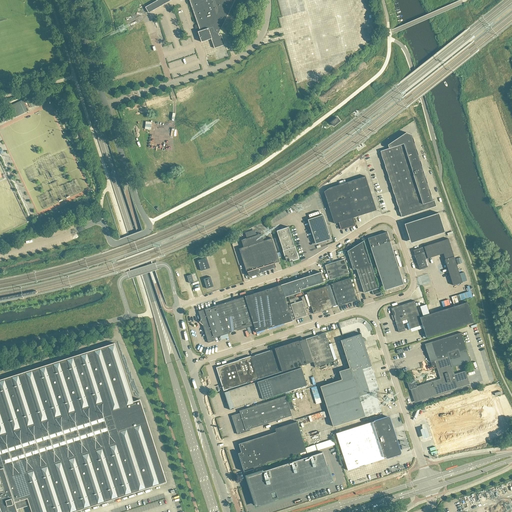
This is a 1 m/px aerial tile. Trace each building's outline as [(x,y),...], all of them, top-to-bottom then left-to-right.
[(148,13),(171,0),(157,0),(145,7),(148,13)] [(225,45),(221,34),(219,35),(218,34),(228,15),(234,0),(189,0),(200,31),(198,31),(201,42),(211,39),(214,48),(225,45)] [(432,198),(424,171),(421,164),(412,135),(406,132),(388,145),(389,148),(380,151),(390,179),(394,191),(402,217),(436,206),(434,200),(433,201),(432,198)] [(376,210),(365,176),(350,181),(348,182),(328,188),(324,191),(334,223),(338,222),(340,229),(355,224),(353,217),(376,210)] [(445,232),(439,213),(405,224),(408,235),(407,235),(407,236),(408,235),(411,243),(445,232)] [(331,239),(323,215),(308,219),(316,244),(331,239)] [(292,261),(299,259),(295,246),(294,246),(288,227),(277,230),(283,250),(282,250),(285,257),(285,256),(286,261),(287,261),(289,260),(290,261),(292,260),(292,261)] [(390,241),(387,232),(368,238),(371,247),(390,241)] [(279,261),(272,238),(263,240),(261,233),(241,240),(243,247),(239,249),(248,277),(250,276),(251,276),(256,275),(257,274),(261,273),(261,272),(276,267),(274,263),(279,261)] [(462,282),(448,239),(413,250),(414,255),(415,255),(419,270),(428,267),(425,259),(443,253),(445,259),(453,285),(462,282)] [(371,264),(364,241),(347,251),(353,270),(354,269),(356,268),(371,264)] [(390,241),(371,247),(384,290),(404,284),(395,258),(390,241)] [(209,268),(206,258),(207,258),(206,258),(198,261),(198,260),(198,261),(200,267),(201,270),(201,271),(201,270),(209,268),(210,268),(209,268)] [(349,273),(344,259),(325,265),(330,279),(349,273)] [(378,286),(371,264),(356,268),(364,293),(372,290),(373,295),(382,292),(380,285),(378,286)] [(305,276),(305,277),(287,283),(284,284),(288,296),(301,292),(300,290),(324,282),(321,272),(309,276),(309,275),(308,275),(305,276)] [(213,286),(210,277),(204,279),(203,279),(204,279),(207,288),(206,288),(207,289),(207,288),(213,286),(213,287),(213,286)] [(331,284),(328,285),(335,307),(344,304),(356,300),(349,278),(331,284)] [(287,305),(285,297),(288,296),(284,284),(281,285),(277,286),(245,297),(254,325),(256,332),(292,321),(292,320),(287,305)] [(332,308),(335,307),(328,285),(307,292),(313,314),(332,308)] [(291,304),(287,305),(292,320),(295,319),(307,315),(302,300),(296,302),(294,295),(288,297),(290,302),(294,301),(294,303),(290,304),(291,304)] [(254,325),(245,297),(205,309),(198,311),(201,320),(199,322),(203,325),(209,343),(215,341),(214,338),(254,325)] [(414,301),(391,308),(393,315),(391,315),(393,320),(395,320),(399,332),(405,330),(403,324),(408,322),(410,329),(422,325),(426,337),(474,322),(467,301),(420,317),(414,301)] [(415,401),(469,384),(470,385),(465,370),(465,371),(454,374),(452,367),(470,361),(461,332),(460,332),(461,333),(425,344),(431,362),(434,360),(440,379),(417,386),(414,379),(407,381),(409,390),(412,389),(415,401)] [(334,361),(325,333),(305,339),(315,367),(334,361)] [(362,338),(361,333),(341,340),(349,368),(339,371),(342,379),(320,386),(327,406),(375,391),(379,390),(363,341),(365,341),(365,340),(365,338),(364,337),(362,338)] [(307,364),(299,341),(273,349),(281,372),(293,368),(307,364)] [(72,511),(166,482),(140,399),(133,401),(114,343),(0,379),(0,511),(19,511),(17,506),(28,502),(31,511),(72,511)] [(281,372),(273,349),(251,356),(258,378),(258,379),(265,377),(281,372)] [(258,378),(251,356),(235,361),(217,367),(224,390),(247,383),(246,382),(254,380),(258,378)] [(266,379),(224,392),(230,410),(253,402),(263,399),(307,385),(301,367),(293,370),(293,368),(281,372),(265,377),(266,379)] [(328,413),(310,419),(314,432),(381,411),(375,391),(326,406),(328,413)] [(292,415),(290,409),(294,408),(291,401),(287,402),(286,396),(239,411),(240,413),(232,416),(238,434),(250,430),(249,429),(292,415)] [(490,399),(428,419),(436,444),(498,424),(490,399)] [(400,452),(389,417),(388,416),(386,417),(375,421),(372,422),(336,433),(348,470),(384,459),(384,457),(386,456),(386,457),(387,458),(389,457),(398,454),(400,454),(400,452)] [(306,451),(297,422),(275,429),(276,432),(239,444),(241,452),(238,453),(244,470),(244,471),(245,471),(252,469),(255,468),(255,467),(306,451)] [(423,427),(420,428),(423,437),(426,437),(429,436),(426,426),(423,427)] [(332,481),(331,477),(323,452),(247,476),(256,505),(273,500),(272,496),(276,495),(278,499),(302,491),(301,489),(305,487),(306,489),(321,485),(320,483),(324,481),(325,483),(332,481)]
